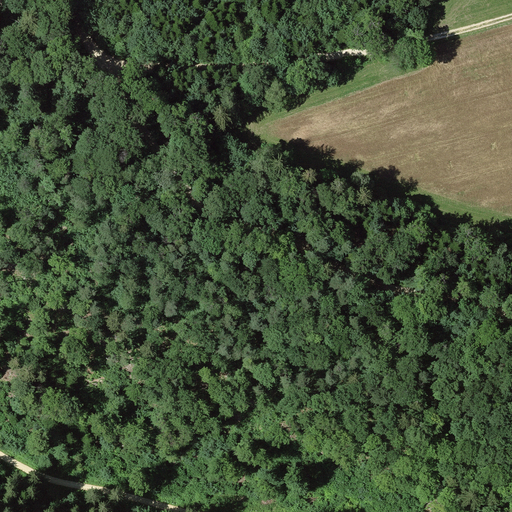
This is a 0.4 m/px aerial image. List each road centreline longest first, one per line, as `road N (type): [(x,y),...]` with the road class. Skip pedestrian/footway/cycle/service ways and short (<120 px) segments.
road 1 (track): [(511,316),(351,274),(209,210),(148,139),(59,0)]
road 2 (track): [(511,15),(386,48),(273,63),(138,67),(97,56)]
road 3 (track): [(201,511),(50,477),(0,453)]
